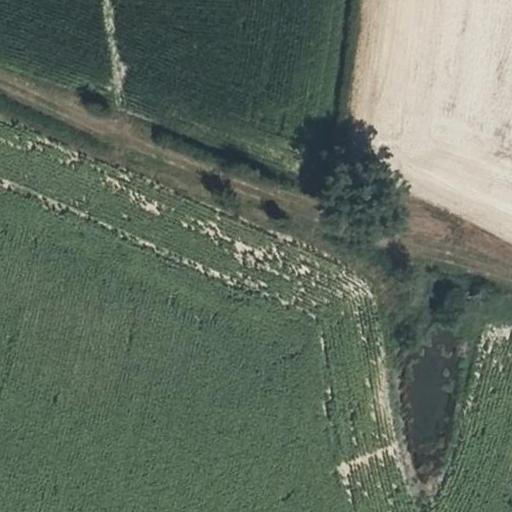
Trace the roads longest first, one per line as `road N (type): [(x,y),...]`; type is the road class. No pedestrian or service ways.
road 1 (track): [(0,78),(60,97),(363,233),(511,281)]
road 2 (track): [(363,233),(371,0)]
